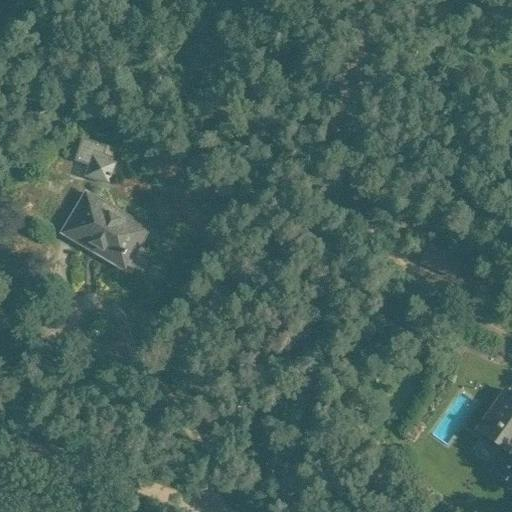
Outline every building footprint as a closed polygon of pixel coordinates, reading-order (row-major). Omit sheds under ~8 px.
[(85,177),(108,184),(115,164),(111,162),(112,158),(103,155),(105,147),(82,139),(75,161),(89,165),(85,177)] [(117,141),(114,151),(126,154),(128,144),(117,141)] [(86,196),(64,233),(124,269),(146,231),(86,196)] [(422,242),(415,262),(457,277),(464,257),(422,242)] [(511,395),(505,390),(488,414),(476,430),(506,451),(503,455),(501,453),(498,458),(500,460),(492,471),(511,485),(511,395)]
